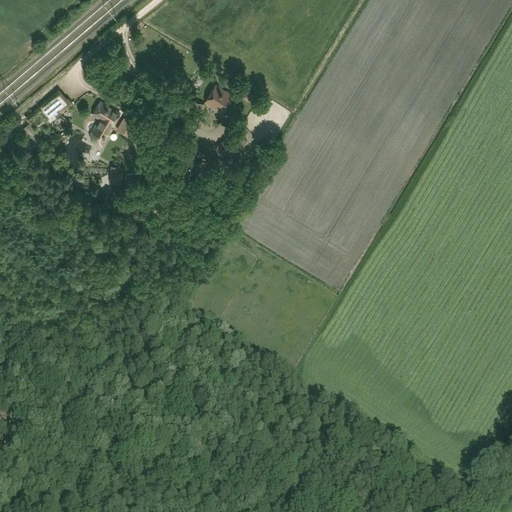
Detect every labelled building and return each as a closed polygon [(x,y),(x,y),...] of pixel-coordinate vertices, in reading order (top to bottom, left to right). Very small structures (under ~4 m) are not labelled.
[(224,112),(234,95),(218,85),(208,101),(224,112)] [(37,130),(67,104),(69,105),(71,103),(68,99),(66,100),(58,90),(57,91),(57,92),(27,118),(37,130)] [(244,91),(241,96),(249,100),(252,95),(244,91)] [(96,124),(91,132),(91,133),(91,134),(91,135),(91,136),(92,137),(92,138),(93,139),(94,140),(102,145),(114,125),(113,124),(120,112),(101,101),(93,114),(102,119),(98,125),(96,124)] [(227,161),(247,141),(236,130),(216,150),(227,161)]
